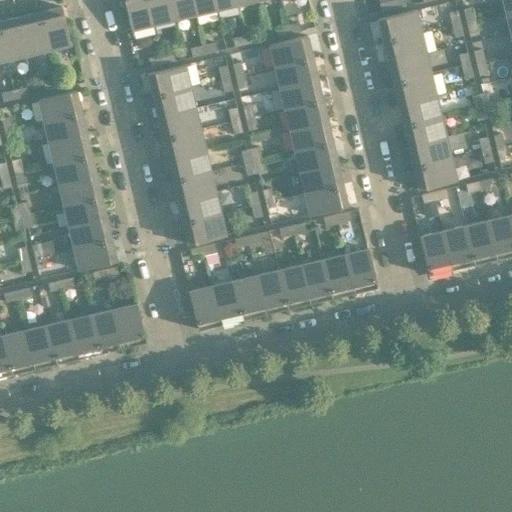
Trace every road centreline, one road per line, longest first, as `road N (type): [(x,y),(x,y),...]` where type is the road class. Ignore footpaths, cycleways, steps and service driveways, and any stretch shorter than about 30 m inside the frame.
road 1 (residential): [(172,354),(88,0)]
road 2 (residential): [(403,300),(331,0)]
road 3 (residential): [(172,354),(403,300)]
road 4 (residential): [(0,397),(172,354)]
